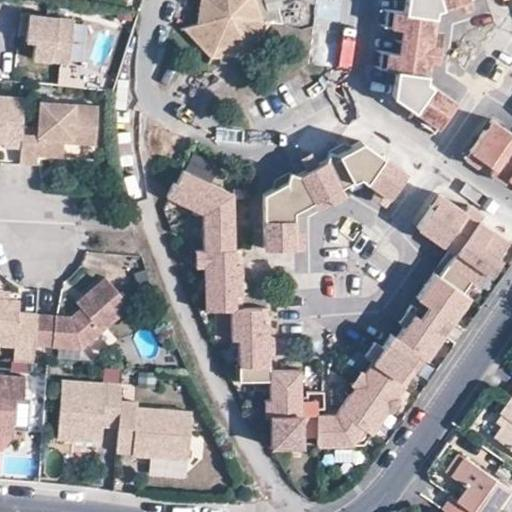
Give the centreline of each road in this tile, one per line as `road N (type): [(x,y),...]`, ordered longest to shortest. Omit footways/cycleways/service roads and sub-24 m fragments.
road 1 (residential): [(348,102),(252,149),(137,92),(160,0)]
road 2 (residential): [(371,511),(511,310)]
